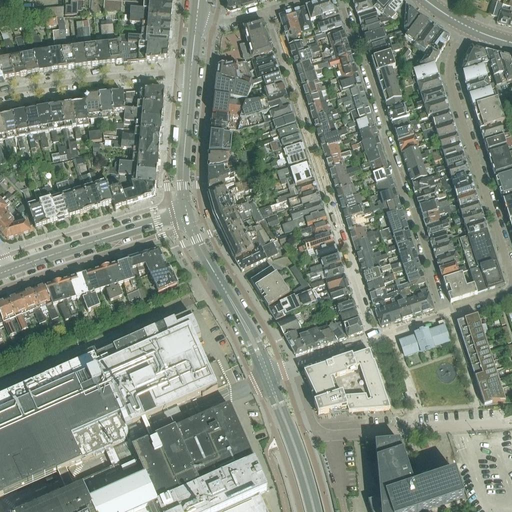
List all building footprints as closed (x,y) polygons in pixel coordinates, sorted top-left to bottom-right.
[(77,12),(77,0),(70,0),(70,7),(65,6),(65,17),(77,16),(77,12)] [(103,0),(89,0),(88,18),(103,16),(104,5),(103,5),(103,0)] [(239,11),(234,0),(227,0),(227,11),(227,12),(230,14),(239,11)] [(234,0),(239,11),(248,8),(245,0),(234,0)] [(357,16),(376,10),(376,6),(371,0),(363,0),(353,4),(357,16)] [(376,10),(381,15),(383,12),(392,0),(381,0),(376,6),(376,10)] [(406,7),(404,6),(397,0),(392,0),(383,12),(389,18),(391,20),(396,14),(405,22),(405,8),(406,7)] [(319,19),(337,13),(334,2),(331,1),(306,9),(311,22),(319,20),(319,19)] [(488,15),(498,18),(502,5),(492,2),(488,15)] [(131,10),(130,16),(171,19),(172,6),(144,3),(144,11),(131,10)] [(503,4),(498,19),(497,25),(507,27),(511,12),(504,10),(505,7),(511,9),(511,7),(511,6),(508,5),(503,4)] [(408,34),(419,18),(406,7),(405,8),(405,22),(404,31),(408,34)] [(305,9),(296,12),(303,34),(312,31),(305,9)] [(378,19),(377,17),(376,10),(357,16),(360,24),(378,19)] [(279,17),(289,46),(298,43),(296,36),(303,34),(296,12),(279,17)] [(360,24),(363,35),(381,30),(379,23),(381,22),(382,24),(389,22),(388,19),(389,18),(383,12),(381,15),(381,16),(377,17),(378,19),(360,24)] [(339,17),(337,13),(319,19),(319,20),(321,19),(322,23),(339,17)] [(106,22),(110,65),(122,64),(120,43),(120,39),(114,40),(111,16),(105,16),(106,22)] [(170,32),(171,19),(130,16),(130,17),(123,17),(122,22),(130,22),(130,24),(142,25),(142,31),(170,32)] [(342,27),(339,17),(322,23),(317,24),(320,31),(314,33),(315,37),(322,35),(322,34),(342,27)] [(414,45),(429,25),(419,18),(408,34),(405,39),(414,45)] [(82,23),(82,29),(86,67),(98,66),(96,41),(90,42),(88,22),(82,23)] [(102,41),(96,41),(98,66),(110,65),(106,22),(100,23),(102,41)] [(243,28),(248,43),(267,38),(262,22),(243,28)] [(63,25),(57,25),(58,31),(62,71),(74,69),(72,49),(66,50),(64,31),(63,25)] [(427,49),(428,50),(440,33),(430,26),(416,47),(425,53),(427,49)] [(80,68),(86,67),(82,29),(77,30),(78,48),(72,49),(74,69),(80,68)] [(351,56),(343,30),(327,35),(331,49),(330,49),(331,53),(333,53),(334,58),(323,61),(324,64),(325,65),(351,56)] [(383,30),(364,36),(367,46),(387,40),(383,30)] [(54,51),(48,52),(50,72),(62,71),(58,31),(52,31),(52,33),(54,51)] [(169,47),(170,32),(142,31),(141,38),(120,37),(120,39),(120,43),(128,43),(128,44),(169,47)] [(3,42),(8,59),(14,79),(27,76),(21,57),(15,59),(9,40),(7,32),(1,34),(3,42)] [(38,74),(50,72),(48,52),(42,53),(39,37),(36,37),(36,32),(29,33),(29,38),(32,55),(38,74)] [(404,36),(403,32),(387,35),(389,40),(404,36)] [(440,56),(447,43),(450,39),(440,33),(428,50),(430,51),(432,49),(440,56)] [(15,40),(21,57),(27,76),(38,74),(32,55),(26,56),(20,38),(15,40)] [(252,59),(272,53),(267,38),(248,43),(239,46),(244,62),(252,60),(252,59)] [(298,43),(289,46),(292,56),(319,47),(318,44),(306,48),(304,41),(298,43)] [(389,41),(367,48),(371,59),(390,53),(395,52),(403,50),(403,44),(391,47),(389,41)] [(122,64),(138,62),(146,62),(165,60),(168,58),(169,47),(128,44),(128,43),(120,43),(122,64)] [(292,56),(296,67),(313,61),(311,55),(320,52),(319,47),(292,56)] [(421,70),(434,65),(440,56),(432,49),(430,51),(431,51),(421,64),(418,62),(415,66),(421,70)] [(488,65),(484,53),(484,52),(473,49),(470,50),(464,63),(463,67),(462,72),(488,65)] [(403,65),(411,53),(407,50),(398,62),(403,65)] [(390,54),(371,60),(376,74),(392,69),(395,68),(392,58),(396,57),(395,52),(390,53),(390,54)] [(498,101),(510,97),(507,84),(504,75),(498,56),(484,52),(484,53),(488,65),(489,71),(491,70),(493,78),(495,84),(494,84),(495,89),(498,101)] [(0,73),(3,81),(14,79),(8,59),(2,61),(0,53),(0,73)] [(254,71),(276,64),(273,55),(252,61),(254,71)] [(337,66),(339,71),(354,66),(351,56),(325,65),(326,68),(327,70),(331,69),(330,68),(337,66)] [(511,60),(498,56),(504,75),(507,84),(510,97),(511,103),(511,60)] [(313,61),(296,67),(299,77),(326,68),(325,65),(324,64),(313,68),(311,62),(313,61)] [(218,68),(217,77),(249,87),(252,88),(253,86),(255,81),(252,82),(248,64),(244,64),(237,65),(227,67),(218,68)] [(254,71),(257,80),(279,73),(276,64),(254,71)] [(488,65),(462,72),(463,78),(464,82),(465,84),(491,76),(489,71),(488,65)] [(358,76),(354,66),(339,71),(341,78),(336,79),(337,80),(331,82),(332,86),(342,82),(342,81),(358,76)] [(413,73),(416,84),(438,77),(435,66),(413,73)] [(299,77),(302,87),(319,82),(318,80),(316,80),(315,77),(321,75),(321,74),(327,72),(327,70),(326,68),(299,77)] [(380,87),(396,82),(392,69),(376,74),(380,87)] [(260,91),(282,83),(279,73),(257,80),(255,81),(253,86),(263,83),(264,85),(259,87),(260,91)] [(413,86),(410,74),(402,76),(404,82),(402,83),(403,89),(413,86)] [(342,81),(342,82),(345,92),(361,87),(358,76),(342,81)] [(491,76),(465,84),(467,91),(469,96),(490,89),(490,91),(495,89),(494,84),(491,76)] [(215,97),(243,101),(248,102),(251,92),(252,88),(249,87),(217,77),(215,97)] [(416,84),(420,95),(442,89),(438,77),(416,84)] [(302,87),(305,97),(320,92),(321,93),(332,89),(331,85),(321,88),(319,82),(302,87)] [(380,87),(384,98),(399,93),(396,82),(380,87)] [(266,99),(266,101),(286,94),(282,84),(263,91),(265,96),(260,97),(260,99),(261,101),(264,100),(266,99)] [(364,97),(361,87),(345,92),(347,98),(341,100),(342,104),(364,97)] [(445,100),(442,89),(420,95),(423,104),(416,106),(416,109),(445,100)] [(490,89),(469,96),(472,107),(494,101),(490,91),(490,89)] [(138,103),(163,106),(164,93),(161,91),(126,93),(126,102),(138,103)] [(256,91),(251,92),(248,102),(247,103),(259,102),(261,101),(260,99),(258,100),(256,91)] [(305,97),(309,107),(328,101),(327,98),(323,99),(321,93),(320,92),(305,97)] [(399,93),(384,98),(387,110),(403,105),(399,93)] [(123,94),(112,95),(113,113),(125,112),(123,94)] [(289,105),(286,94),(266,101),(266,99),(264,100),(269,111),(289,105)] [(113,113),(112,95),(99,97),(101,119),(112,118),(111,113),(113,113)] [(84,98),(85,104),(87,121),(101,119),(99,97),(84,98)] [(215,97),(213,115),(241,119),(238,132),(243,133),(243,134),(265,126),(261,114),(269,111),(264,100),(261,101),(259,102),(247,103),(248,102),(243,101),(215,97)] [(347,111),(348,114),(368,107),(364,97),(342,104),(338,105),(339,109),(350,105),(351,110),(347,111)] [(421,121),(427,119),(427,118),(449,111),(445,100),(416,109),(417,111),(424,108),(426,115),(420,117),(421,121)] [(328,101),(309,107),(312,118),(334,111),(333,109),(328,110),(326,103),(328,102),(328,101)] [(475,114),(480,130),(500,124),(504,123),(497,101),(494,102),(494,101),(472,107),(475,114)] [(162,120),(163,106),(138,103),(138,110),(126,109),(125,115),(162,120)] [(85,104),(73,106),(75,129),(73,129),(75,142),(78,142),(78,140),(80,139),(79,128),(86,127),(86,121),(87,121),(85,104)] [(73,106),(61,107),(64,130),(62,131),(64,142),(68,142),(69,151),(66,152),(67,157),(68,161),(78,158),(76,143),(70,144),(68,130),(73,129),(75,129),(73,106)] [(265,126),(293,116),(289,106),(269,113),(269,111),(261,114),(265,126)] [(406,106),(388,112),(392,123),(409,118),(415,116),(414,111),(407,112),(406,106)] [(49,109),(52,132),(51,132),(54,144),(56,144),(59,149),(60,155),(60,158),(60,160),(61,162),(68,161),(67,157),(66,152),(65,147),(61,148),(58,143),(56,132),(62,131),(64,130),(61,107),(49,109)] [(350,114),(353,123),(371,117),(368,107),(348,114),(349,115),(350,114)] [(52,132),(49,109),(36,111),(41,134),(39,134),(40,141),(42,150),(48,149),(45,134),(51,132),(52,132)] [(41,134),(36,111),(32,112),(30,111),(28,111),(28,112),(26,112),(25,113),(29,136),(27,137),(30,150),(31,150),(35,149),(36,149),(35,142),(40,141),(39,134),(41,134)] [(312,118),(315,128),(330,123),(329,118),(335,116),(334,111),(312,118)] [(452,122),(449,111),(427,118),(427,119),(431,118),(433,125),(426,127),(425,124),(420,126),(422,133),(435,129),(434,128),(452,122)] [(29,136),(25,113),(17,115),(13,116),(18,138),(16,139),(19,151),(24,150),(21,138),(27,137),(29,136)] [(135,124),(134,131),(161,133),(162,120),(125,115),(124,123),(124,126),(132,127),(132,124),(135,124)] [(241,119),(213,115),(211,133),(232,135),(232,133),(237,133),(238,132),(241,119)] [(1,118),(0,119),(6,141),(4,141),(10,160),(13,160),(11,153),(12,152),(12,151),(10,140),(16,139),(18,138),(13,116),(7,117),(6,116),(4,116),(2,117),(1,118)] [(265,126),(266,130),(270,129),(271,133),(296,125),(293,116),(265,126)] [(345,131),(347,135),(348,136),(374,127),(371,117),(353,123),(353,124),(349,125),(347,119),(342,121),(345,131)] [(392,124),(395,133),(417,126),(420,125),(419,120),(409,123),(408,118),(392,124)] [(502,133),(500,124),(480,130),(483,142),(508,134),(509,137),(511,135),(511,133),(511,131),(511,120),(509,122),(510,127),(506,128),(507,131),(502,133)] [(435,129),(438,139),(456,134),(452,122),(434,128),(435,129)] [(315,128),(319,138),(336,133),(333,126),(336,125),(335,123),(331,124),(330,123),(315,128)] [(277,136),(278,141),(298,134),(296,125),(271,133),(261,136),(262,140),(277,136)] [(417,126),(395,133),(398,142),(414,137),(412,132),(418,131),(417,126)] [(351,146),(377,137),(374,127),(348,136),(349,141),(342,143),(346,146),(350,144),(351,146)] [(114,142),(159,147),(161,133),(134,131),(124,130),(123,134),(134,135),(134,138),(122,137),(122,138),(105,137),(104,142),(114,142)] [(319,138),(322,148),(341,142),(339,138),(347,135),(345,131),(336,133),(319,138)] [(227,155),(227,152),(228,145),(229,145),(229,139),(229,135),(211,134),(209,155),(226,155),(227,155)] [(281,145),(283,150),(301,144),(298,134),(278,141),(278,142),(264,146),(265,149),(281,145)] [(434,142),(436,151),(459,144),(456,134),(438,139),(438,141),(434,142)] [(483,142),(487,154),(506,148),(505,141),(510,140),(511,145),(511,135),(509,137),(508,134),(483,142)] [(360,149),(362,154),(381,148),(377,137),(351,146),(352,151),(360,149)] [(414,137),(398,142),(401,152),(419,147),(415,137),(414,137)] [(132,151),(132,157),(158,159),(159,147),(114,142),(114,149),(120,149),(132,151)] [(326,159),(341,154),(338,145),(341,144),(341,142),(322,148),(326,159)] [(301,144),(283,150),(275,153),(276,157),(281,155),(283,160),(304,153),(302,144),(301,144)] [(436,151),(439,160),(462,154),(459,144),(436,151)] [(388,169),(385,159),(381,148),(362,154),(362,155),(361,155),(364,166),(362,167),(363,170),(370,168),(372,174),(388,169)] [(488,157),(495,177),(511,171),(511,166),(507,152),(506,148),(487,154),(488,157)] [(402,154),(404,162),(420,157),(417,149),(402,154)] [(326,159),(329,170),(345,164),(343,159),(352,156),(351,152),(342,155),(341,154),(326,159)] [(209,155),(208,170),(218,169),(239,164),(236,153),(227,155),(226,155),(209,155)] [(308,162),(304,153),(283,160),(276,163),(278,167),(287,164),(289,169),(308,162)] [(436,170),(437,172),(465,163),(462,154),(439,160),(440,162),(444,161),(446,167),(436,170)] [(60,155),(52,157),(53,164),(56,164),(61,162),(60,160),(60,158),(60,155)] [(404,162),(408,172),(423,167),(423,166),(421,161),(427,159),(425,155),(420,157),(404,162)] [(157,173),(158,159),(132,157),(131,164),(119,163),(119,169),(157,173)] [(208,184),(208,185),(235,177),(263,167),(261,162),(258,163),(257,159),(251,161),(251,163),(246,165),(246,163),(239,164),(218,169),(208,170),(208,171),(208,174),(208,177),(209,179),(208,184)] [(77,176),(81,189),(83,189),(91,211),(101,207),(94,185),(92,186),(88,174),(81,176),(76,160),(73,161),(77,176)] [(280,182),(286,180),(285,176),(290,174),(292,178),(311,172),(308,162),(289,169),(277,173),(280,182)] [(45,163),(32,166),(34,174),(51,170),(50,164),(46,165),(45,163)] [(468,173),(465,163),(437,172),(438,174),(447,171),(449,176),(439,179),(440,182),(468,173)] [(72,192),(79,214),(91,211),(83,189),(81,189),(75,191),(71,180),(66,164),(51,168),(53,173),(63,170),(66,180),(70,193),(72,192)] [(332,179),(359,170),(358,167),(347,171),(345,164),(329,170),(332,179)] [(423,167),(408,172),(411,183),(427,178),(424,171),(430,169),(428,164),(423,166),(423,167)] [(117,177),(118,170),(109,168),(108,175),(110,176),(117,177)] [(118,181),(118,182),(129,183),(156,186),(157,173),(119,169),(118,176),(120,177),(119,181),(118,181)] [(388,169),(372,174),(375,184),(391,179),(388,169)] [(332,179),(336,190),(352,184),(352,183),(350,184),(349,179),(361,176),(359,170),(332,179)] [(511,171),(495,177),(502,200),(511,196),(511,171)] [(101,207),(113,203),(105,182),(97,184),(93,172),(88,174),(92,186),(94,185),(101,207)] [(314,182),(311,172),(292,178),(286,180),(280,182),(281,187),(293,183),(295,187),(314,182)] [(471,183),(468,173),(440,182),(442,188),(443,188),(444,192),(471,183)] [(442,188),(440,182),(439,179),(439,176),(412,185),(415,195),(435,188),(436,188),(436,189),(442,188)] [(224,192),(237,187),(234,181),(236,180),(235,177),(208,185),(208,186),(209,190),(209,192),(208,194),(208,197),(224,192)] [(391,179),(375,184),(379,195),(395,190),(391,179)] [(55,184),(59,197),(61,196),(68,218),(79,214),(72,192),(70,193),(66,180),(55,184)] [(118,182),(118,181),(111,180),(105,182),(113,203),(115,210),(126,207),(120,189),(118,182)] [(252,182),(237,187),(224,192),(208,197),(214,218),(240,207),(239,206),(251,202),(252,200),(257,198),(252,182)] [(317,190),(314,182),(295,187),(289,189),(291,194),(278,198),(279,201),(280,204),(317,190)] [(120,189),(126,207),(136,204),(153,198),(155,196),(156,187),(156,186),(129,183),(130,186),(120,189)] [(446,198),(447,201),(475,193),(471,183),(444,192),(444,193),(453,190),(455,195),(446,198)] [(339,200),(357,194),(354,187),(353,188),(352,184),(336,190),(339,200)] [(57,222),(68,218),(61,196),(59,197),(53,199),(49,187),(47,188),(47,186),(44,187),(48,200),(50,200),(57,222)] [(34,229),(46,225),(39,203),(36,204),(30,206),(29,204),(31,202),(27,190),(26,191),(21,192),(24,195),(34,229)] [(32,191),(36,204),(39,203),(46,225),(57,222),(50,200),(48,200),(42,203),(38,191),(36,191),(36,190),(32,191)] [(263,219),(320,201),(317,190),(280,204),(258,210),(263,219)] [(378,207),(382,205),(398,200),(395,190),(379,195),(381,202),(377,203),(378,207)] [(436,190),(416,197),(419,206),(446,197),(445,194),(438,196),(436,190)] [(449,208),(450,212),(459,209),(478,203),(475,193),(447,201),(449,208)] [(339,200),(342,210),(357,206),(360,205),(361,204),(358,195),(357,195),(357,194),(339,200)] [(505,211),(511,208),(511,196),(502,200),(505,208),(504,209),(505,211)] [(422,216),(449,208),(447,201),(439,204),(438,201),(446,198),(446,197),(419,206),(422,216)] [(0,232),(7,240),(21,236),(18,228),(20,227),(20,225),(11,214),(7,209),(8,208),(6,207),(9,204),(6,200),(0,206),(0,232)] [(382,205),(378,207),(375,208),(373,204),(370,205),(371,209),(372,211),(373,213),(384,210),(385,214),(384,214),(384,216),(401,210),(398,200),(382,205)] [(263,219),(258,210),(255,203),(240,207),(214,218),(220,230),(223,229),(225,230),(239,222),(242,222),(252,218),(255,225),(260,223),(263,219)] [(292,221),(323,210),(321,203),(290,213),(292,221)] [(481,212),(478,203),(459,209),(462,218),(481,212)] [(345,219),(372,211),(371,209),(364,211),(362,205),(360,206),(360,205),(357,206),(342,210),(345,219)] [(452,218),(450,212),(449,208),(422,216),(425,227),(441,221),(439,216),(444,214),(445,215),(448,215),(449,218),(452,218)] [(327,221),(323,210),(292,221),(292,222),(281,225),(284,235),(300,230),(298,225),(306,223),(307,227),(327,221)] [(401,210),(384,216),(385,218),(387,218),(391,233),(383,236),(384,238),(408,230),(401,210)] [(345,219),(349,231),(364,226),(363,222),(375,218),(373,213),(372,211),(345,219)] [(483,221),(481,212),(462,218),(462,219),(454,221),(455,225),(463,222),(464,226),(483,221)] [(277,217),(267,221),(270,228),(280,224),(277,217)] [(235,261),(247,254),(253,251),(253,252),(260,249),(261,250),(273,243),(277,241),(263,219),(260,223),(271,240),(270,241),(262,230),(246,237),(228,247),(235,261)] [(426,228),(429,236),(450,229),(448,221),(426,228)] [(486,230),(483,221),(464,226),(467,236),(486,230)] [(18,228),(21,236),(32,232),(30,224),(28,225),(27,222),(20,225),(20,227),(18,228)] [(220,230),(228,247),(246,237),(262,230),(260,227),(258,226),(245,231),(242,222),(239,222),(225,230),(223,229),(220,230)] [(314,237),(330,232),(327,223),(299,232),(301,236),(306,235),(314,237)] [(364,226),(349,231),(352,242),(379,233),(379,232),(373,233),(373,232),(367,234),(364,226)] [(387,243),(394,241),(396,246),(411,241),(408,230),(384,238),(384,239),(385,239),(387,243)] [(469,271),(479,269),(497,263),(486,230),(467,236),(468,238),(460,240),(469,271)] [(352,242),(356,253),(373,247),(373,248),(377,247),(375,240),(381,238),(379,233),(352,242)] [(429,238),(432,248),(451,242),(451,241),(454,240),(454,237),(450,238),(449,235),(446,236),(445,233),(429,238)] [(302,253),(334,243),(331,234),(304,242),(305,247),(300,248),(302,253)] [(280,244),(288,242),(287,236),(278,239),(280,244)] [(397,251),(399,257),(415,251),(411,241),(396,246),(396,247),(385,250),(386,255),(397,251)] [(451,242),(432,248),(435,258),(460,250),(459,247),(454,249),(451,242)] [(278,254),(273,243),(261,250),(266,260),(278,254)] [(313,261),(337,254),(334,244),(314,250),(315,256),(312,257),(313,261)] [(289,257),(294,256),(290,245),(282,248),(289,257)] [(356,253),(359,263),(362,273),(386,266),(386,264),(383,264),(379,266),(378,263),(388,260),(387,255),(380,257),(379,253),(373,255),(372,251),(374,250),(373,248),(373,247),(356,253)] [(253,252),(253,251),(247,254),(254,267),(266,260),(261,250),(260,249),(253,252)] [(129,263),(132,271),(146,266),(150,275),(167,268),(159,251),(148,254),(128,260),(129,263)] [(401,263),(390,266),(391,270),(418,261),(415,251),(399,257),(401,263)] [(436,259),(439,270),(459,263),(456,253),(436,259)] [(254,267),(247,254),(235,261),(235,262),(241,273),(254,267)] [(296,255),(294,256),(289,257),(296,267),(300,266),(296,255)] [(309,269),(311,274),(341,265),(338,255),(320,261),(322,266),(309,269)] [(404,272),(405,276),(421,271),(418,261),(391,270),(391,271),(392,275),(393,275),(404,272)] [(129,263),(117,266),(123,285),(125,284),(130,305),(147,298),(144,289),(138,291),(131,271),(132,271),(129,263)] [(459,263),(439,270),(443,280),(467,272),(465,268),(458,270),(456,265),(459,264),(459,263)] [(504,285),(497,263),(479,269),(487,292),(504,286),(504,285)] [(321,281),(344,274),(341,265),(311,274),(304,276),(305,280),(311,278),(311,280),(320,277),(321,281)] [(121,286),(123,285),(117,266),(105,270),(116,302),(125,299),(121,286)] [(386,266),(362,273),(366,283),(383,277),(382,274),(391,271),(391,270),(390,266),(387,267),(386,266)] [(169,267),(167,268),(150,275),(158,293),(175,285),(175,286),(178,284),(177,281),(175,280),(169,267)] [(310,289),(295,267),(289,271),(301,287),(294,292),(297,296),(310,289)] [(250,282),(255,289),(276,276),(271,269),(250,282)] [(477,295),(487,292),(479,269),(469,271),(474,286),(466,288),(462,275),(443,281),(450,304),(477,295)] [(105,270),(92,273),(100,292),(108,290),(112,303),(116,302),(105,270)] [(421,271),(405,276),(407,283),(397,287),(398,292),(404,290),(406,297),(410,296),(408,289),(425,283),(421,271)] [(92,273),(81,277),(93,309),(101,307),(96,293),(100,292),(92,273)] [(328,290),(347,283),(344,275),(310,285),(313,290),(327,286),(328,290)] [(366,283),(369,293),(384,288),(383,285),(395,282),(393,275),(392,275),(390,275),(391,277),(383,279),(383,277),(366,283)] [(276,276),(255,289),(255,290),(268,310),(289,296),(276,276)] [(81,277),(68,281),(76,300),(84,297),(88,311),(93,309),(81,277)] [(70,301),(76,300),(68,281),(57,284),(71,320),(77,318),(70,301)] [(351,295),(347,283),(328,290),(328,292),(323,293),(324,296),(329,294),(330,297),(320,300),(323,303),(351,295)] [(65,323),(71,320),(57,284),(45,288),(53,307),(58,306),(65,323)] [(384,301),(391,299),(395,298),(399,293),(398,292),(397,287),(396,285),(392,287),(395,293),(387,296),(384,288),(369,293),(373,305),(379,303),(383,302),(384,301)] [(44,288),(33,293),(39,307),(42,315),(47,313),(51,322),(52,322),(54,325),(59,323),(58,319),(53,307),(45,288),(44,288)] [(313,290),(268,310),(276,322),(323,303),(320,300),(313,290)] [(402,302),(397,304),(396,304),(402,321),(413,317),(407,300),(406,297),(404,290),(398,292),(399,293),(402,302)] [(417,297),(423,314),(434,310),(427,290),(421,293),(420,291),(416,292),(417,297)] [(32,292),(20,297),(26,312),(29,317),(34,315),(39,326),(41,325),(42,330),(48,328),(42,315),(39,307),(33,293),(32,292)] [(20,297),(8,302),(14,317),(21,333),(28,330),(24,322),(30,320),(29,317),(26,312),(20,297)] [(413,317),(423,314),(417,297),(411,299),(407,300),(413,317)] [(384,301),(383,302),(391,325),(402,321),(396,304),(397,304),(395,298),(391,299),(392,306),(386,308),(384,301)] [(7,320),(14,317),(8,302),(0,305),(0,315),(10,338),(16,335),(10,321),(8,322),(7,320)] [(336,307),(338,315),(355,309),(353,302),(336,307)] [(375,312),(381,328),(391,325),(383,302),(379,303),(381,309),(375,312)] [(342,316),(344,322),(344,323),(358,319),(355,309),(338,315),(339,318),(342,316)] [(300,330),(301,331),(305,328),(315,323),(308,312),(277,324),(284,337),(295,332),(300,330)] [(124,442),(126,439),(127,435),(126,431),(126,429),(216,389),(217,391),(227,386),(216,362),(207,366),(195,340),(200,338),(190,314),(93,357),(93,356),(0,397),(0,498),(112,449),(117,447),(121,445),(124,442)] [(196,324),(202,321),(200,315),(193,318),(196,324)] [(457,323),(460,333),(481,326),(478,316),(457,323)] [(363,334),(358,319),(344,323),(344,322),(335,324),(343,335),(347,335),(348,339),(363,334)] [(325,326),(326,328),(336,344),(347,340),(343,335),(335,324),(334,322),(325,326)] [(316,350),(325,347),(318,331),(315,323),(305,328),(316,350)] [(465,341),(466,342),(484,336),(481,326),(460,333),(463,342),(465,341)] [(421,334),(424,342),(446,335),(444,328),(444,327),(443,327),(442,327),(428,332),(421,334)] [(300,330),(295,332),(306,354),(316,350),(305,328),(301,331),(300,330)] [(325,347),(336,344),(326,328),(318,331),(325,347)] [(288,344),(295,358),(306,354),(295,332),(284,337),(285,338),(288,344)] [(48,336),(50,341),(57,338),(54,333),(48,336)] [(402,347),(403,350),(424,342),(421,334),(415,336),(416,337),(401,341),(400,342),(400,343),(401,345),(401,344),(402,347)] [(448,342),(446,335),(424,342),(427,351),(434,349),(433,348),(448,343),(448,344),(449,343),(449,342),(448,342)] [(45,343),(50,341),(48,336),(39,340),(41,345),(45,343)] [(487,345),(484,336),(466,342),(468,351),(487,345)] [(41,345),(39,340),(27,345),(29,350),(41,345)] [(421,353),(427,351),(424,342),(403,350),(405,357),(405,358),(406,358),(407,358),(407,357),(421,353)] [(28,350),(26,344),(14,349),(17,355),(28,350)] [(471,360),(490,354),(487,345),(468,351),(471,360)] [(16,355),(13,350),(5,353),(7,359),(16,355)] [(349,414),(389,411),(369,352),(332,365),(347,409),(349,414)] [(493,363),(490,354),(471,360),(474,369),(493,363)] [(474,369),(477,378),(496,372),(493,363),(474,369)] [(318,416),(347,409),(332,365),(307,373),(318,403),(314,404),(318,416)] [(499,381),(496,372),(477,378),(480,387),(499,381)] [(502,390),(499,381),(480,387),(483,396),(502,390)] [(506,402),(502,390),(483,396),(486,404),(491,403),(506,402)] [(266,511),(259,495),(268,491),(229,407),(132,450),(136,459),(80,484),(83,489),(31,511),(266,511)] [(419,511),(463,498),(455,473),(414,487),(399,442),(375,444),(379,498),(368,501),(371,511),(419,511)]
